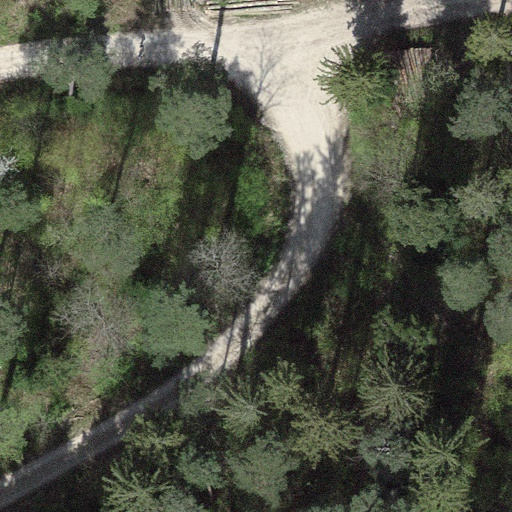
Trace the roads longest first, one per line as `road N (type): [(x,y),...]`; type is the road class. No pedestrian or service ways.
road 1 (track): [(291,39),(310,217),(265,311),(193,392),(0,498)]
road 2 (track): [(0,67),(291,39)]
road 3 (track): [(511,1),(291,39)]
